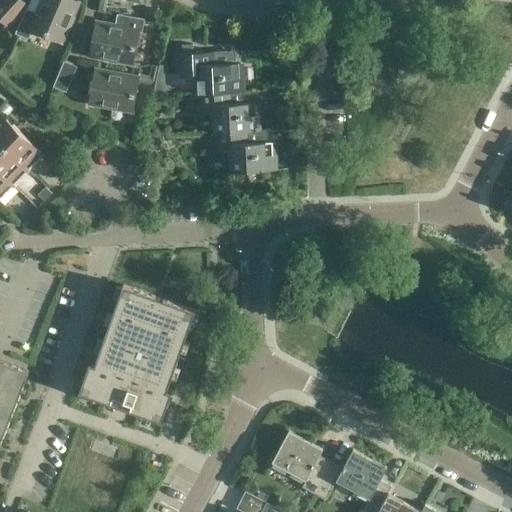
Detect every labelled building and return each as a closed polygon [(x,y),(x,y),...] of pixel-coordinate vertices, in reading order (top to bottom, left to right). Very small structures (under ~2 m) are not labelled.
[(3,0),(0,4),(0,18),(6,24),(26,3),(22,0),(3,0)] [(30,0),(16,33),(27,38),(31,29),(60,41),(77,2),(73,0),(43,0),(42,1),(39,0),(30,0)] [(100,0),(98,11),(104,12),(106,0),(134,0),(146,2),(146,0),(100,0)] [(90,55),(132,62),(138,31),(141,32),(143,19),(118,15),(115,27),(96,23),(90,55)] [(194,92),(230,90),(241,90),(240,62),(213,63),(212,50),(180,52),(181,73),(192,72),(194,92)] [(54,86),(65,91),(76,67),(64,62),(54,86)] [(90,102),(132,110),(138,78),(96,71),(90,102)] [(230,103),(230,90),(194,92),(196,92),(197,113),(210,112),(211,133),(213,133),(260,130),(258,102),(230,103)] [(0,197),(42,155),(0,113),(0,197)] [(248,143),(248,131),(213,133),(214,153),(228,152),(229,172),(277,170),(276,141),(248,143)] [(90,365),(78,394),(159,426),(171,398),(166,396),(197,317),(126,288),(95,367),(90,365)] [(0,442),(29,371),(0,359),(0,442)] [(301,486),(313,492),(330,461),(318,455),(322,448),(288,430),(272,461),(305,479),(301,486)] [(335,480),(369,498),(379,479),(386,467),(352,449),(342,468),(332,463),(330,461),(313,492),(316,494),(325,499),(335,480)] [(419,511),(421,510),(387,492),(390,485),(383,481),(379,479),(369,498),(363,510),(366,511),(419,511)] [(243,511),(279,511),(280,509),(244,491),(235,508),(243,511)] [(441,511),(430,506),(424,503),(421,510),(419,511),(441,511)]
